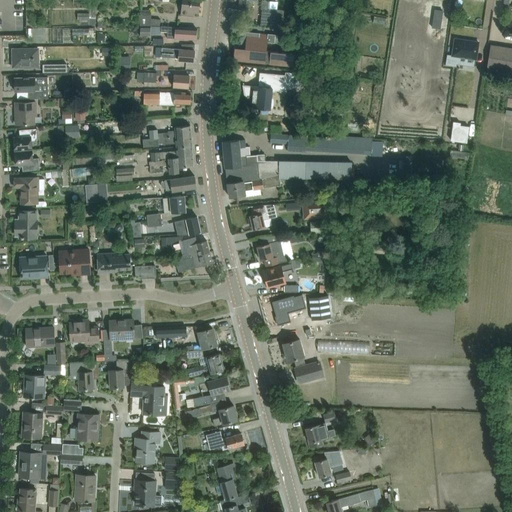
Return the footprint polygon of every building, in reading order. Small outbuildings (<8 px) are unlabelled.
[(198,13),(199,0),(182,0),(181,14),(188,15),(188,12),(198,13)] [(239,0),(238,10),(249,11),(251,1),(257,1),(257,0),(239,0)] [(262,9),(260,25),(275,26),(276,10),(268,9),(269,7),(269,1),(262,0),(261,9),(262,9)] [(140,12),(140,27),(151,27),(151,25),(160,25),(160,19),(151,18),(151,12),(140,12)] [(151,27),(140,27),(140,35),(152,35),(152,34),(162,34),(162,31),(162,26),(151,27)] [(167,37),(185,39),(195,40),(196,28),(176,27),(162,26),(162,31),(167,32),(167,37)] [(235,47),(233,60),(265,63),(269,64),(294,67),(295,53),(271,51),(267,50),(267,42),(274,43),(275,35),(268,34),(268,35),(247,33),(237,32),(235,48),(235,47)] [(454,38),(452,55),(476,59),(479,42),(454,38)] [(144,42),(136,42),(136,52),(145,52),(144,42)] [(156,48),(155,56),(161,57),(178,58),(178,60),(184,61),(194,61),(194,50),(195,44),(185,44),(181,44),(181,49),(162,48),(156,48)] [(511,47),(491,44),(487,70),(511,73),(511,47)] [(104,56),(104,47),(95,47),(95,56),(104,56)] [(38,59),(38,49),(12,49),(13,67),(23,67),(34,67),(34,59),(38,59)] [(122,65),(121,56),(100,56),(101,65),(122,65)] [(63,64),(43,64),(43,73),(63,72),(67,72),(70,72),(70,67),(67,67),(67,64),(63,64)] [(144,72),(144,82),(156,82),(157,73),(144,72)] [(261,108),(260,114),(268,115),(268,109),(270,109),(272,91),(286,93),(287,89),(289,89),(293,89),(296,87),(300,85),(302,82),(305,78),(298,74),(294,73),(288,72),(285,72),(285,75),(266,73),(265,87),(251,86),(251,87),(244,86),(245,94),(245,95),(246,96),(247,97),(248,97),(250,98),(249,107),(261,108)] [(173,87),(179,87),(188,88),(189,76),(174,75),(173,87)] [(47,98),(47,77),(15,78),(15,79),(13,79),(13,86),(15,86),(15,92),(28,91),(28,99),(47,98)] [(190,93),(180,92),(175,92),(145,91),(144,103),(175,104),(176,106),(179,106),(180,104),(190,104),(190,93)] [(19,110),(19,124),(29,124),(34,124),(34,115),(36,115),(36,102),(15,102),(16,111),(19,110)] [(84,122),(84,121),(83,103),(74,103),(75,120),(77,120),(78,123),(84,122)] [(453,122),(453,124),(450,140),(466,142),(469,127),(460,125),(460,123),(453,122)] [(190,125),(175,127),(175,130),(168,131),(168,132),(158,133),(157,129),(149,130),(150,138),(191,135),(190,125)] [(14,137),(15,151),(33,150),(33,140),(37,140),(36,129),(19,130),(20,136),(14,137)] [(288,143),(287,150),(371,156),(372,139),(337,136),(337,138),(271,134),(270,142),(288,143)] [(191,135),(150,138),(143,139),(143,147),(159,145),(159,143),(164,143),(164,144),(176,143),(176,146),(192,145),(191,135)] [(225,167),(227,183),(279,176),(280,179),(280,180),(285,180),(285,176),(337,178),(338,183),(350,183),(350,179),(351,179),(352,162),(280,159),(280,162),(265,161),(264,154),(256,154),(250,155),(250,147),(245,147),(245,139),(239,140),(233,140),(223,141),(225,168),(225,167)] [(193,155),(192,145),(176,146),(177,150),(150,152),(151,161),(160,160),(168,157),(193,155)] [(39,158),(34,158),(33,150),(15,151),(16,165),(22,164),(23,171),(40,170),(39,158)] [(117,162),(116,162),(117,164),(134,162),(133,154),(119,155),(119,159),(117,159),(117,162)] [(115,155),(97,156),(97,166),(106,165),(106,161),(116,160),(115,155)] [(168,157),(160,160),(151,161),(150,161),(150,162),(149,162),(150,173),(164,172),(163,166),(168,166),(169,173),(179,172),(178,167),(193,166),(193,155),(168,157)] [(135,174),(134,167),(116,168),(117,180),(133,180),(132,174),(135,174)] [(166,190),(172,189),(173,191),(196,188),(195,176),(164,180),(164,181),(161,181),(162,186),(163,188),(165,188),(166,190)] [(279,176),(227,183),(230,197),(245,195),(246,196),(260,194),(260,189),(264,189),(264,188),(281,185),(280,180),(280,179),(279,176)] [(45,179),(38,179),(38,177),(20,177),(20,178),(14,178),(15,187),(21,187),(21,203),(36,203),(36,207),(47,207),(46,203),(45,202),(38,202),(38,189),(45,189),(45,179)] [(98,201),(97,184),(86,185),(87,202),(98,201)] [(184,196),(174,197),(163,198),(165,213),(186,211),(184,196)] [(303,203),(305,218),(326,216),(325,201),(303,203)] [(277,216),(275,208),(274,205),(279,204),(248,206),(248,207),(252,207),(252,209),(253,214),(250,215),(250,216),(248,218),(249,222),(252,223),(253,229),(272,225),(271,218),(277,216)] [(20,211),(19,220),(15,220),(15,235),(19,235),(19,238),(37,238),(37,211),(20,211)] [(197,217),(187,219),(175,222),(177,229),(178,235),(184,235),(190,234),(200,231),(197,217)] [(326,231),(325,220),(310,222),(311,232),(326,231)] [(183,239),(182,236),(161,237),(162,244),(171,243),(171,241),(183,239)] [(210,252),(209,249),(207,241),(197,243),(196,237),(183,240),(186,253),(182,254),(183,256),(183,258),(190,258),(193,256),(210,252)] [(269,243),(257,246),(261,260),(264,259),(266,266),(289,260),(287,254),(284,255),(280,240),(269,243)] [(323,263),(325,248),(318,248),(318,252),(315,254),(312,253),(311,261),(323,263)] [(91,273),(89,249),(59,251),(61,273),(80,271),(80,274),(91,273)] [(116,252),(98,254),(99,272),(118,271),(117,269),(130,269),(130,254),(117,254),(116,252)] [(213,263),(210,254),(210,252),(193,256),(190,258),(183,258),(183,256),(175,257),(179,272),(213,263)] [(48,274),(47,255),(29,256),(30,258),(20,259),(21,278),(31,277),(31,275),(48,274)] [(293,269),(292,263),(263,270),(268,287),(286,282),(283,271),(293,269)] [(152,265),(139,266),(135,267),(136,276),(140,276),(140,278),(152,278),(152,265)] [(294,296),(272,302),(273,304),(275,311),(276,316),(275,316),(278,325),(287,322),(291,321),(289,313),(306,308),(303,295),(294,298),(294,296)] [(331,317),(328,295),(309,297),(312,320),(331,317)] [(311,314),(303,316),(305,323),(312,321),(311,314)] [(110,330),(103,331),(104,341),(105,356),(113,355),(112,339),(120,339),(125,339),(134,338),(134,329),(134,326),(133,319),(124,319),(124,321),(119,321),(119,320),(110,320),(110,330)] [(99,343),(98,336),(98,326),(89,326),(89,321),(70,322),(71,341),(85,340),(86,344),(99,343)] [(54,327),(39,327),(39,329),(26,329),(26,328),(27,346),(55,345),(54,327)] [(187,327),(158,328),(158,338),(188,337),(187,327)] [(213,328),(198,332),(202,349),(217,345),(213,328)] [(324,346),(375,348),(376,340),(324,338),(324,346)] [(299,339),(293,341),(283,343),(288,361),(294,359),(296,368),(295,368),(299,382),(323,376),(319,361),(305,365),(303,356),(304,356),(299,339)] [(58,363),(65,363),(64,342),(57,343),(58,363)] [(187,351),(188,359),(203,358),(203,349),(187,351)] [(188,369),(190,377),(211,371),(211,372),(224,369),(219,353),(207,356),(209,363),(188,369)] [(117,370),(109,370),(110,378),(110,388),(124,387),(124,375),(130,374),(129,364),(129,359),(116,360),(117,370)] [(98,361),(85,362),(70,363),(70,375),(78,374),(79,389),(93,388),(93,376),(99,376),(98,361)] [(60,374),(61,366),(45,366),(44,374),(60,374)] [(25,374),(24,396),(32,397),(32,398),(34,398),(34,397),(43,397),(45,375),(25,374)] [(212,395),(230,390),(226,376),(200,384),(201,390),(210,388),(212,395)] [(132,381),(131,395),(144,396),(145,396),(145,402),(144,402),(143,413),(153,414),(163,414),(164,394),(165,386),(145,385),(146,382),(142,382),(132,381)] [(186,400),(188,408),(211,403),(210,395),(186,400)] [(80,409),(81,401),(65,400),(64,408),(80,409)] [(180,413),(181,416),(182,420),(201,415),(201,414),(212,411),(210,404),(180,413)] [(63,414),(64,406),(46,405),(46,413),(63,414)] [(221,416),(212,419),(214,426),(223,423),(223,424),(238,420),(234,405),(219,409),(221,416)] [(41,438),(43,413),(23,411),(23,422),(25,422),(24,436),(22,436),(41,438)] [(323,414),(325,422),(326,422),(336,419),(334,412),(323,414)] [(78,413),(76,438),(89,439),(88,440),(90,440),(91,439),(98,440),(99,415),(78,413)] [(328,430),(326,422),(325,422),(306,428),(310,442),(312,446),(311,446),(311,447),(323,444),(321,439),(336,435),(334,429),(328,430)] [(160,432),(152,431),(142,431),(142,438),(138,438),(137,461),(154,462),(155,442),(159,443),(160,432)] [(222,438),(220,431),(206,435),(210,450),(222,446),(223,450),(244,444),(241,433),(222,438)] [(370,446),(377,440),(371,432),(363,438),(370,446)] [(43,444),(43,454),(61,455),(61,445),(43,444)] [(40,452),(31,452),(21,451),(20,476),(39,477),(40,452)] [(325,459),(315,462),(319,477),(329,474),(331,473),(330,468),(343,464),(339,451),(325,452),(326,458),(325,459)] [(62,455),(61,463),(81,464),(82,456),(62,455)] [(165,469),(178,470),(179,457),(166,456),(165,469)] [(222,484),(216,486),(218,493),(224,491),(226,499),(233,497),(238,496),(233,479),(235,478),(232,470),(226,472),(224,466),(217,468),(219,474),(221,473),(223,481),(221,482),(222,484)] [(356,478),(354,470),(336,475),(338,482),(356,478)] [(179,486),(180,474),(167,473),(166,485),(179,486)] [(94,500),(95,486),(96,475),(77,474),(75,499),(94,500)] [(154,481),(135,480),(135,487),(137,487),(136,504),(153,505),(154,481)] [(18,501),(18,510),(35,511),(36,489),(21,488),(20,501),(18,501)] [(366,491),(359,493),(361,501),(367,499),(369,506),(377,505),(373,489),(366,491)] [(50,490),(50,495),(49,505),(57,505),(58,490),(50,490)] [(359,493),(336,499),(326,502),(329,511),(342,511),(341,507),(361,501),(359,493)] [(226,499),(220,500),(222,508),(225,508),(226,511),(246,511),(245,508),(238,510),(237,505),(240,504),(238,496),(233,497),(226,499)]
